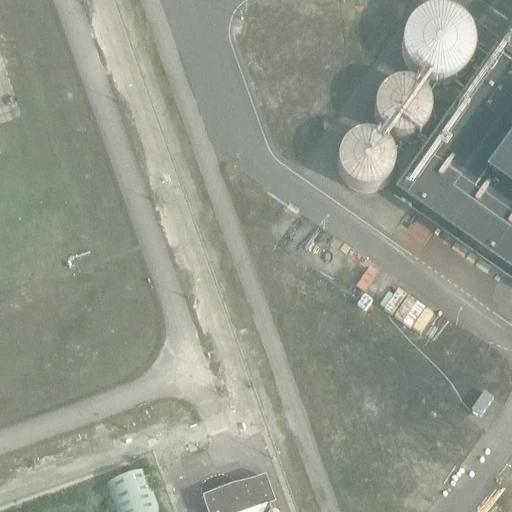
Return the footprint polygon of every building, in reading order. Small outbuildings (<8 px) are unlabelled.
[(481,29),(420,8),(400,65),(461,87),(481,29)] [(511,279),(511,63),(498,54),(395,196),(511,279)] [(376,89),(381,137),(339,141),(344,194),(400,188),(395,144),(432,141),(426,84),(376,89)] [(480,416),(494,400),(487,394),(474,411),(480,416)] [(159,511),(146,473),(104,488),(112,511),(159,511)] [(264,511),(266,509),(272,506),(263,480),(202,501),(205,511),(264,511)]
